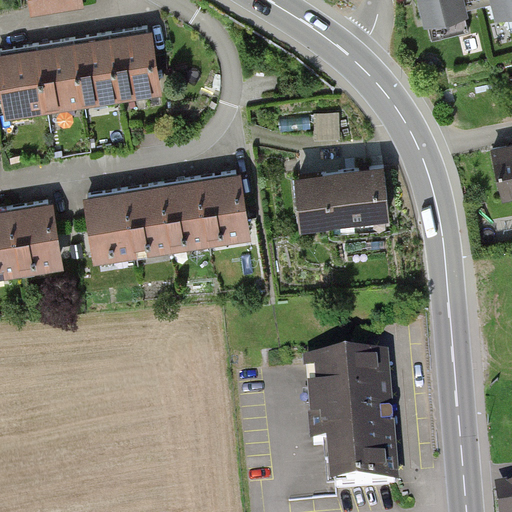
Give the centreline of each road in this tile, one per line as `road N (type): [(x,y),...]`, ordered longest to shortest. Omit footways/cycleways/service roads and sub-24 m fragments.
road 1 (secondary): [(351,56),(406,122),(438,211),(468,511)]
road 2 (residential): [(0,183),(184,153),(207,142),(228,107),(230,58),(207,22),(170,0)]
road 3 (residential): [(0,24),(143,0)]
